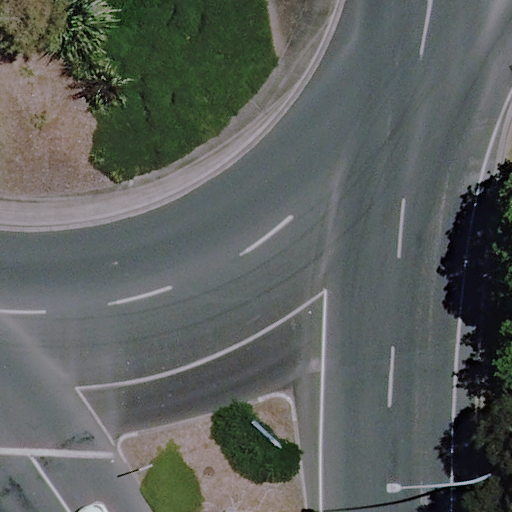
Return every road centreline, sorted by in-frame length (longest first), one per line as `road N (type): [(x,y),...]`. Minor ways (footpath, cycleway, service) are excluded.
road 1 (secondary): [(406,100),(355,174),(261,243),(180,283),(82,312),(0,311)]
road 2 (secondary): [(406,100),(395,511)]
road 3 (secondary): [(66,511),(0,393)]
